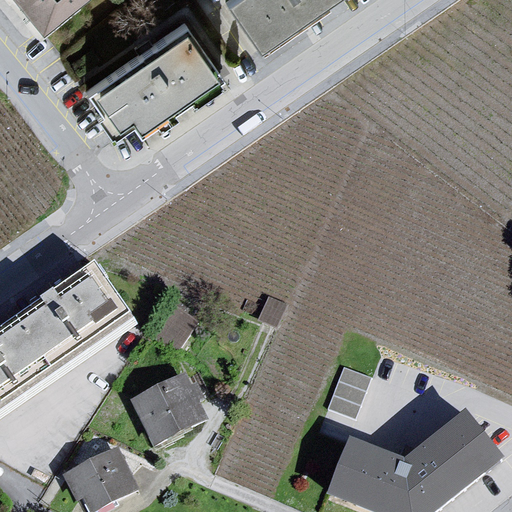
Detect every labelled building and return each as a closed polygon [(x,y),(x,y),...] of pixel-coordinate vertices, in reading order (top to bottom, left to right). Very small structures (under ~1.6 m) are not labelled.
[(11,0),(39,33),(79,0),(11,0)] [(228,0),(222,4),(255,51),(327,0),(228,0)] [(183,26),(88,93),(112,130),(126,120),(132,129),(221,79),(183,26)] [(98,271),(0,336),(0,416),(135,327),(98,271)] [(170,306),(147,341),(180,361),(201,327),(170,306)] [(187,381),(131,404),(151,454),(207,431),(187,381)] [(350,443),(328,500),(357,511),(449,511),(507,467),(469,420),(406,467),(350,443)] [(117,452),(64,479),(80,511),(102,511),(138,495),(117,452)]
